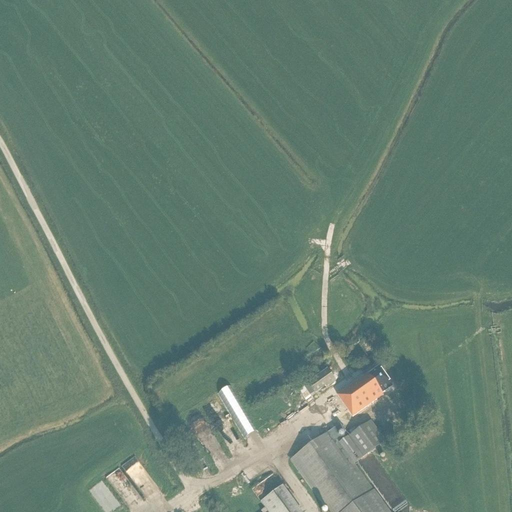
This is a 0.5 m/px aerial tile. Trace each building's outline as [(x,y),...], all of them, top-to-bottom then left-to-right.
[(368,375),(337,397),(352,418),(383,396),(383,395),(392,388),(379,369),(369,376),(368,375)] [(336,382),(327,370),(308,384),(315,394),(325,387),(326,389),(336,382)] [(235,413),(244,427),(254,420),(244,406),(235,413)] [(340,426),(290,462),(326,511),(388,511),(355,465),(386,443),(371,422),(348,438),(340,426)] [(137,455),(123,465),(145,498),(159,488),(137,455)] [(300,511),(283,487),(260,503),(266,511),(300,511)]
